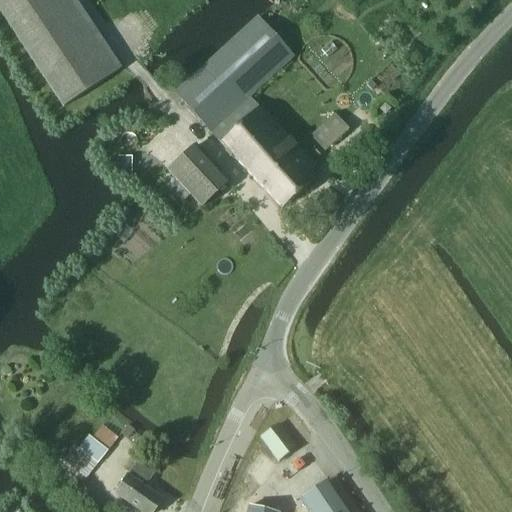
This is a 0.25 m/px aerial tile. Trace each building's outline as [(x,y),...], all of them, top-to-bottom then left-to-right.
[(257,19),(174,94),(209,133),(248,99),(293,59),(257,19)] [(209,133),(257,186),(295,151),(248,99),(209,133)] [(383,105),(379,112),(385,116),(390,109),(383,105)] [(334,116),(316,132),(331,148),(348,132),(334,116)] [(195,147),(168,173),(179,185),(170,193),(181,205),(190,196),(201,209),(229,183),(195,147)] [(295,151),(257,186),(280,211),(319,176),(295,151)] [(277,464),(297,450),(279,425),(260,439),(277,464)] [(117,441),(101,427),(91,440),(88,437),(77,450),(73,446),(67,453),(69,454),(61,462),(72,471),(70,474),(82,485),(117,441)] [(138,511),(153,511),(162,500),(144,488),(153,475),(130,459),(118,477),(124,481),(114,495),(138,511)] [(307,511),(346,511),(328,483),(300,500),(307,511)]
